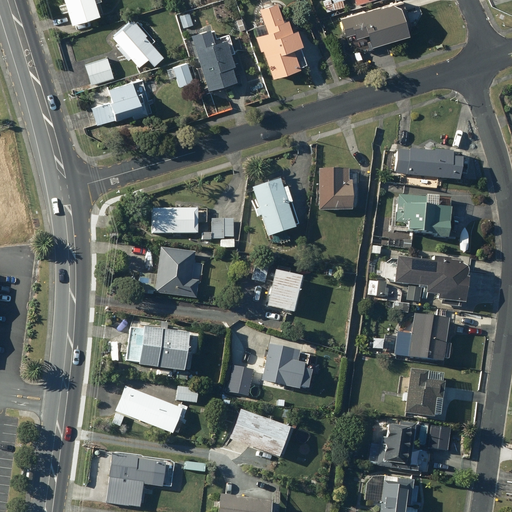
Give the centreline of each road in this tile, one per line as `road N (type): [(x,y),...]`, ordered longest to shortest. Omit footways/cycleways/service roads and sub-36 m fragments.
road 1 (residential): [(56,193),(466,67)]
road 2 (secondary): [(56,193),(74,260),(39,511)]
road 3 (residential): [(511,280),(482,511)]
road 4 (secondary): [(0,9),(56,193)]
road 5 (residential): [(466,67),(497,154),(511,235)]
road 6 (unknown): [(0,385),(22,262)]
